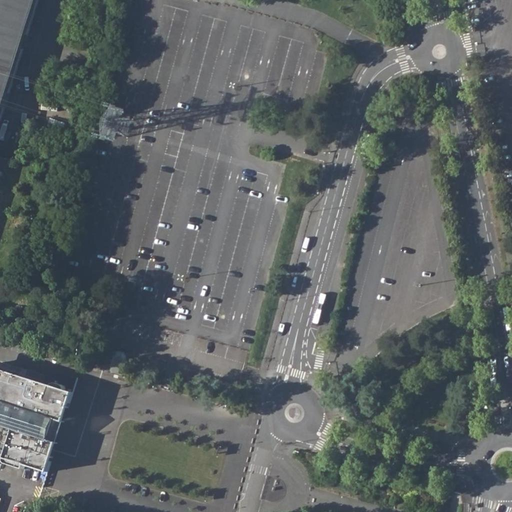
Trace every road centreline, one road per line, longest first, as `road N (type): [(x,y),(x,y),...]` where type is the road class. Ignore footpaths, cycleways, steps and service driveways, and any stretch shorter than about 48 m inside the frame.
road 1 (residential): [(441,51),(384,64),(367,86),(288,371),(291,394)]
road 2 (tertiary): [(490,276),(441,51)]
road 3 (tertiary): [(482,465),(411,462),(325,436),(310,423)]
road 4 (tertiary): [(490,276),(494,442)]
road 5 (unknown): [(50,0),(7,159)]
